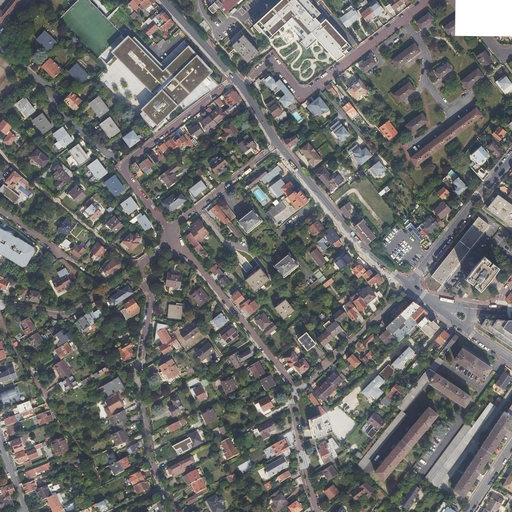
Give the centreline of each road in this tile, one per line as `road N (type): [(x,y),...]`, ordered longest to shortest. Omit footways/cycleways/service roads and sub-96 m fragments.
road 1 (residential): [(427,0),(307,91),(300,93),(271,61),(241,85)]
road 2 (residential): [(161,487),(137,381),(150,301),(137,268)]
road 3 (residential): [(173,235),(125,166),(235,79)]
road 4 (residential): [(297,391),(173,235)]
road 5 (tertiary): [(278,145),(361,246),(408,287)]
road 6 (track): [(0,151),(137,268)]
road 7 (residential): [(511,156),(408,287)]
road 8 (residential): [(0,48),(117,162)]
road 9 (residential): [(408,287),(297,391)]
road 10 (residential): [(0,303),(68,313),(137,268)]
road 11 (residential): [(173,235),(178,222),(278,145)]
road 12 (residential): [(297,391),(292,404),(318,511)]
